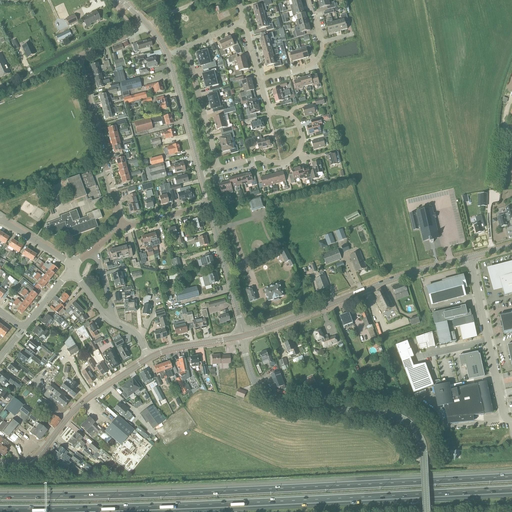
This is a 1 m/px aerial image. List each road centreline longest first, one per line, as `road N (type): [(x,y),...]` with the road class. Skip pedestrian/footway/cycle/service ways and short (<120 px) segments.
road 1 (motorway): [(0,509),(511,489)]
road 2 (motorway): [(511,477),(0,496)]
road 3 (tertiary): [(426,511),(422,446),(407,422),(282,405),(252,378),(242,336)]
road 4 (secondary): [(242,336),(470,257)]
road 5 (secondary): [(148,358),(84,401),(35,458),(0,464)]
road 6 (residential): [(218,168),(257,158),(286,162),(302,145),(298,123),(267,110),(259,80)]
road 7 (residential): [(124,228),(78,57)]
road 8 (tertiary): [(242,336),(208,205)]
road 9 (residential): [(185,49),(218,168)]
road 10 (tertiary): [(200,174),(168,56)]
